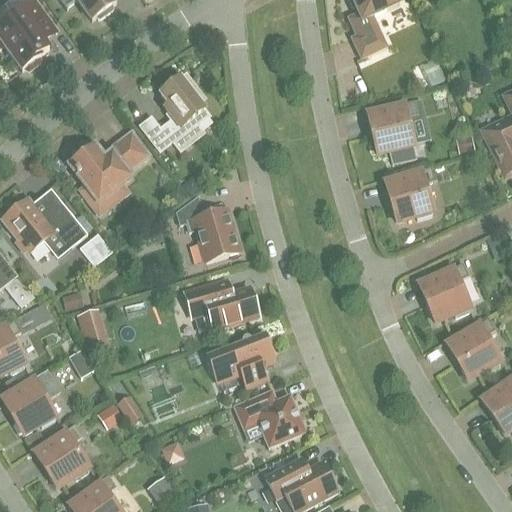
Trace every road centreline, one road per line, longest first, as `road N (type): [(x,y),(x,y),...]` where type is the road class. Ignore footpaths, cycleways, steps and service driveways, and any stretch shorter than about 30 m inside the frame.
road 1 (residential): [(234,0),(254,165),(291,300),(388,511)]
road 2 (residential): [(371,281),(316,87),(306,0)]
road 3 (residential): [(0,164),(90,88),(221,0)]
road 4 (residential): [(504,511),(427,405),(371,281)]
road 5 (residential): [(371,281),(511,215)]
